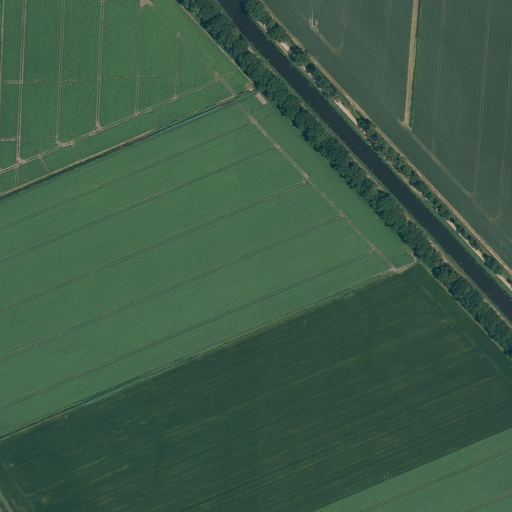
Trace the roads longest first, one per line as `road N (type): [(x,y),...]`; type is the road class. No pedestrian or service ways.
road 1 (track): [(211,0),(511,334)]
road 2 (track): [(511,290),(243,0)]
